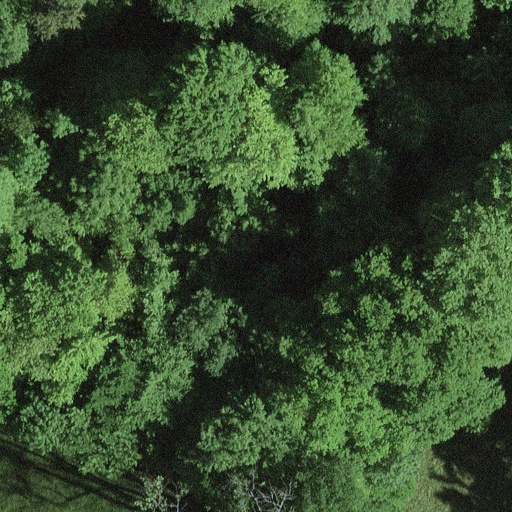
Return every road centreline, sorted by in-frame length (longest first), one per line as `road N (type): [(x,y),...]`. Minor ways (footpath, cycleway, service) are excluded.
road 1 (track): [(122,3),(163,87),(511,35)]
road 2 (track): [(0,65),(122,3)]
